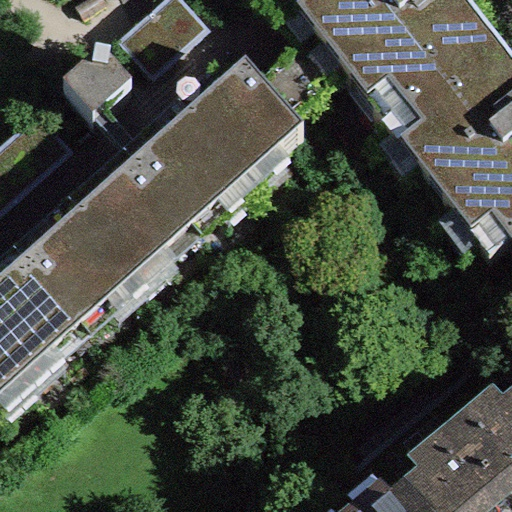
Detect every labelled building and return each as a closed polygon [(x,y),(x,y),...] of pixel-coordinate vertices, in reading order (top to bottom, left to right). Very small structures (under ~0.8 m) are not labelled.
[(285,0),(280,4),(288,14),(384,137),(492,53),(454,3),(458,0),(285,0)] [(177,2),(122,51),(152,83),(206,35),(177,2)] [(384,137),(489,273),(510,258),(511,255),(511,78),(492,53),(384,137)] [(299,125),(288,113),(242,59),(20,253),(76,315),(299,125)] [(64,102),(93,135),(132,101),(102,68),(64,102)] [(40,124),(0,159),(0,217),(69,157),(40,124)] [(20,253),(0,270),(0,383),(76,315),(20,253)] [(511,511),(511,412),(478,372),(366,465),(404,511),(405,511),(511,511)]
